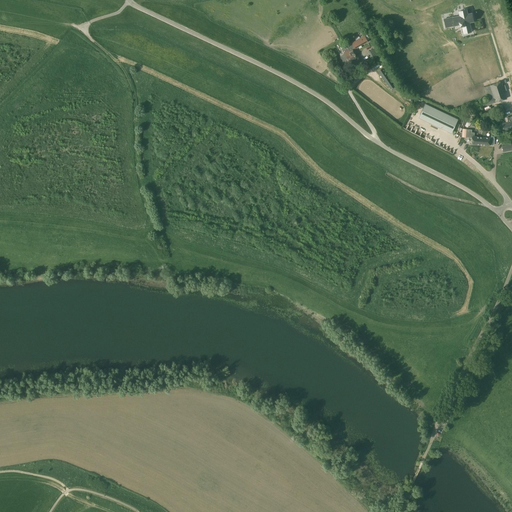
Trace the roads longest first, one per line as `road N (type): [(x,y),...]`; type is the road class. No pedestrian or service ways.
road 1 (unclassified): [(496,212),(375,140),(315,93),(128,0)]
road 2 (track): [(160,244),(136,160),(132,86),(82,29),(128,0)]
road 3 (unclassified): [(432,438),(511,269)]
